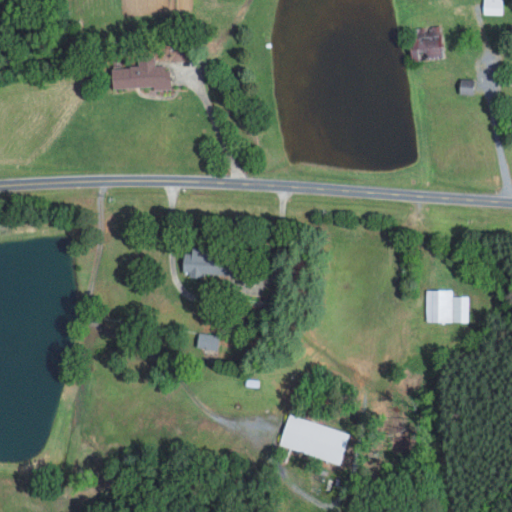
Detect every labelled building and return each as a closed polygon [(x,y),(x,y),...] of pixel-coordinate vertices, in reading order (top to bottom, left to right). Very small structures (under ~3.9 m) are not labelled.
[(483,0),(483,13),(502,14),(502,0),(483,0)] [(413,61),(445,57),(442,26),(425,28),(425,36),(410,37),(413,61)] [(114,89),(170,86),(169,64),(155,65),(155,55),(138,56),(139,66),(112,67),(114,89)] [(184,253),(184,275),(203,275),(203,274),(227,274),(227,265),(220,265),(220,256),(212,256),(212,247),(192,247),(192,253),(184,253)] [(453,289),(426,289),(425,321),(468,322),(469,295),(452,295),(453,289)] [(219,349),(219,333),(198,333),(197,348),(219,349)] [(350,432),(289,414),(280,445),(341,464),(350,432)]
